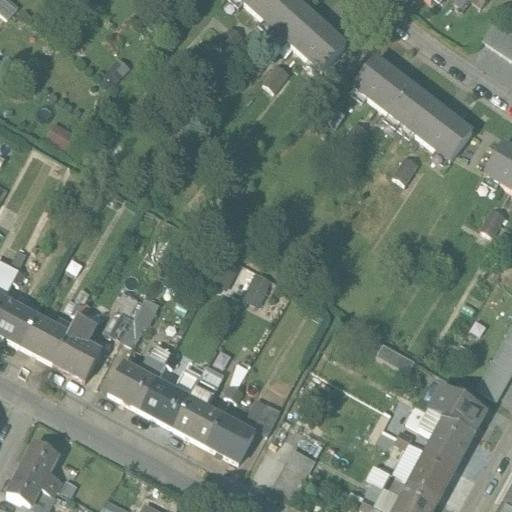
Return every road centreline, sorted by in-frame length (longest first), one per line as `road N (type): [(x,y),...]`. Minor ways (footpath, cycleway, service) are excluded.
road 1 (residential): [(32,399),(232,506)]
road 2 (residential): [(368,0),(511,105)]
